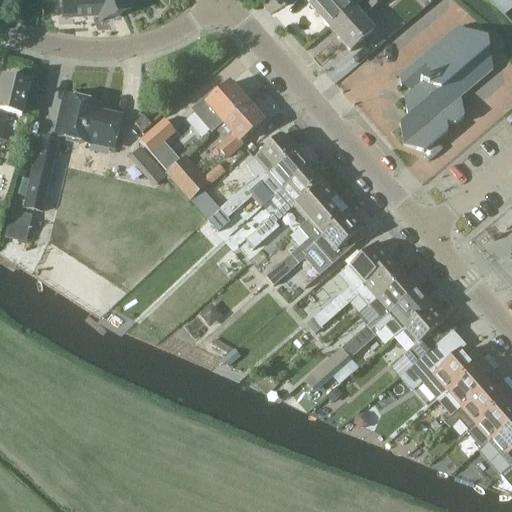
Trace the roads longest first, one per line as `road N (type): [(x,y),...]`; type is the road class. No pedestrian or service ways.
road 1 (tertiary): [(424,232),(224,5)]
road 2 (residential): [(224,5),(155,48),(68,54),(0,34)]
road 3 (tertiary): [(511,332),(424,232)]
